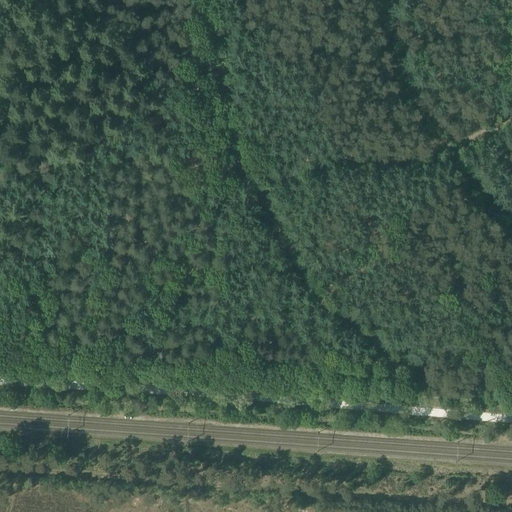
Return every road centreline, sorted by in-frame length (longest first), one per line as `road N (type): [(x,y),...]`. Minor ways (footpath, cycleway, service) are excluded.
road 1 (unclassified): [(0,379),(318,395),(511,416)]
road 2 (track): [(511,504),(0,469)]
road 3 (track): [(511,107),(418,156),(301,162),(257,188),(214,82),(204,0)]
road 4 (track): [(438,409),(412,366),(340,315),(292,268),(257,188)]
road 5 (track): [(511,218),(417,105),(394,52),(387,0)]
